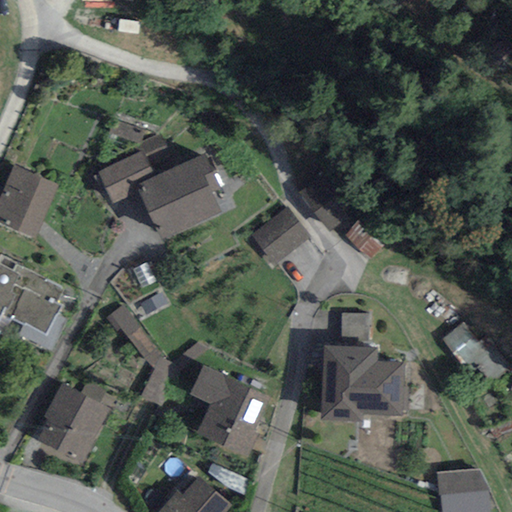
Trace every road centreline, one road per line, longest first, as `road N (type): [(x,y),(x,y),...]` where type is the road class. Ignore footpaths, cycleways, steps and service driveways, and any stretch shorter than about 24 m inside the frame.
road 1 (residential): [(257,511),(302,320),(333,257),(238,95),(98,52),(28,17)]
road 2 (track): [(511,509),(398,301),(382,289),(325,277)]
road 3 (unclassified): [(0,137),(28,62),(28,17)]
